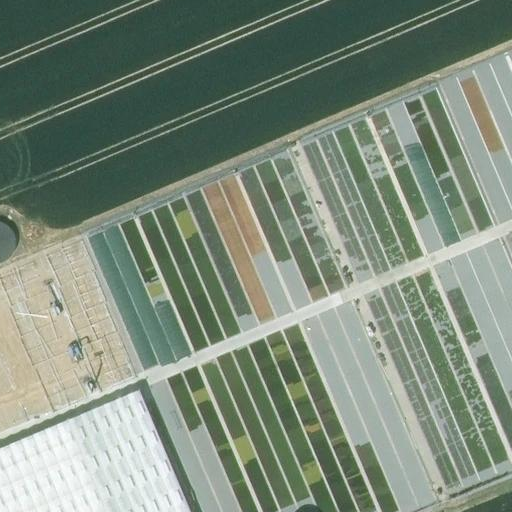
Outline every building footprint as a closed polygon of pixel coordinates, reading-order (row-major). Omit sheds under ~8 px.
[(511,303),(511,260),(459,160),(452,157),(447,168),(337,225),(338,248),(299,174),(273,175),(278,172),(274,165),(298,164),(288,146),(280,150),(284,152),(229,181),(228,169),(117,227),(136,235),(137,273),(236,269),(267,328),(354,282),(410,388),(409,376),(423,375),(415,360),(422,357),(406,358),(406,353),(488,310),(494,313),(511,303)] [(236,270),(235,180),(9,264),(22,299),(22,278),(34,273),(38,282),(41,281),(41,310),(50,310),(50,322),(34,322),(50,365),(78,365),(81,364),(80,349),(74,333),(74,323),(83,347),(83,345),(91,365),(104,365),(104,350),(86,351),(101,345),(94,328),(106,323),(112,323),(95,277),(95,272),(236,270)] [(0,261),(20,255),(7,218),(0,220),(0,261)] [(190,511),(139,391),(69,421),(107,511),(190,511)] [(107,511),(69,421),(0,450),(0,511),(107,511)]
